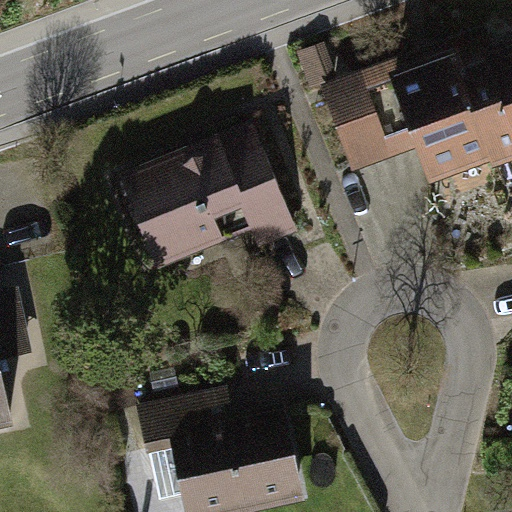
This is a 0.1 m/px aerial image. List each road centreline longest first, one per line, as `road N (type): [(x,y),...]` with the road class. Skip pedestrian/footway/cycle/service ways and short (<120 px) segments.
road 1 (residential): [(434,511),(472,359),(465,323),(423,292),(387,296),(370,307),(351,341),(357,379)]
road 2 (tertiary): [(0,92),(250,0)]
road 3 (residential): [(357,379),(421,511)]
